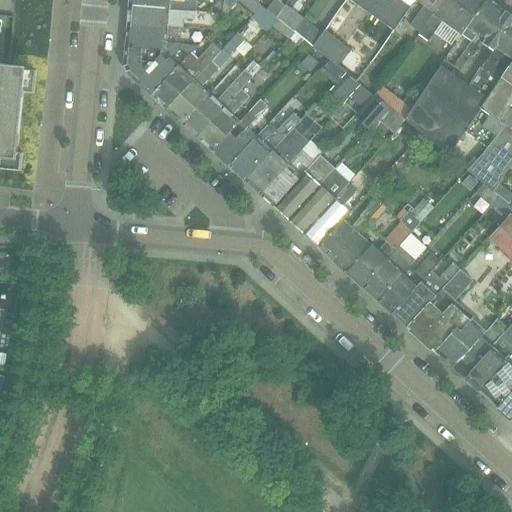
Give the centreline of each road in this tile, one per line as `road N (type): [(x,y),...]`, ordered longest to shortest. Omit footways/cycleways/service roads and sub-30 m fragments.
road 1 (tertiary): [(511,476),(262,248),(74,227)]
road 2 (tertiary): [(74,227),(93,0)]
